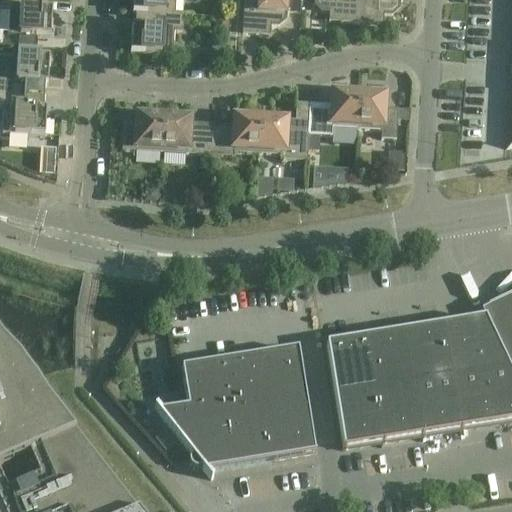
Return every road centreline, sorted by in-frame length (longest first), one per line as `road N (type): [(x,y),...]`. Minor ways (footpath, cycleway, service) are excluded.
road 1 (tertiary): [(75,240),(214,259),(420,225)]
road 2 (residential): [(88,82),(218,89),(363,56),(431,52)]
road 3 (unclassified): [(420,225),(431,52)]
road 4 (residential): [(75,240),(88,82)]
